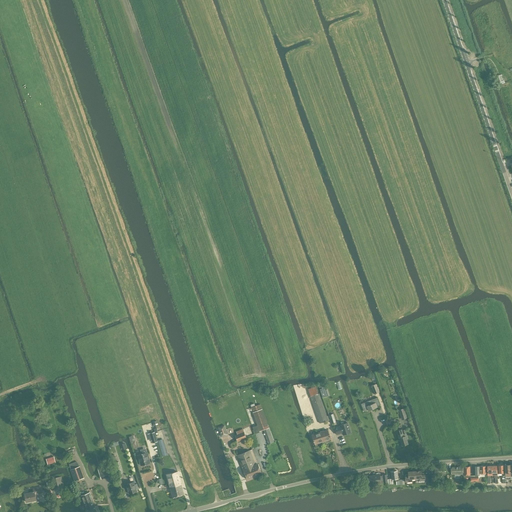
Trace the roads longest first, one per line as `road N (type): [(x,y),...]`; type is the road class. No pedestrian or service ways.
road 1 (tertiary): [(188,511),(374,468),(511,457)]
road 2 (tertiary): [(511,193),(445,0)]
